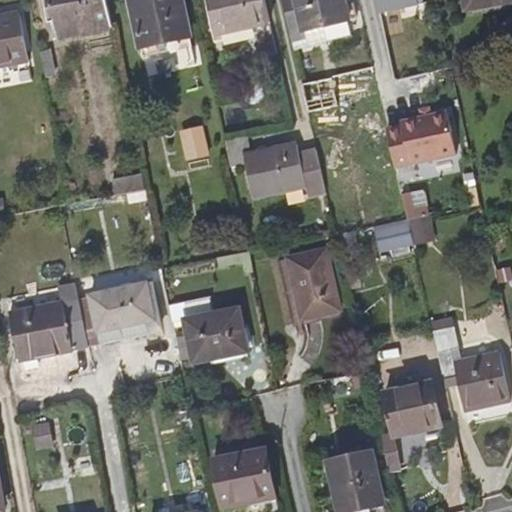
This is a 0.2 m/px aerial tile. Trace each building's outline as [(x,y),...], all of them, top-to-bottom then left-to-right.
[(112,28),(106,0),(49,0),(50,4),(54,4),(61,38),(112,28)] [(130,0),(140,48),(193,38),(184,0),(130,0)] [(270,24),(264,0),(207,0),(217,37),(270,24)] [(282,0),(292,42),(306,38),(327,33),(330,40),(351,34),(349,22),(357,20),(353,6),(347,8),(345,0),(282,0)] [(377,0),(380,13),(425,3),(424,0),(377,0)] [(511,0),(464,0),(466,10),(511,2),(511,0)] [(0,14),(0,68),(30,63),(19,11),(0,14)] [(309,45),(330,40),(327,33),(306,38),(309,45)] [(277,54),(274,43),(259,46),(262,58),(277,54)] [(41,52),(46,77),(57,74),(52,50),(41,52)] [(388,127),(396,166),(457,152),(447,109),(401,120),(402,124),(388,127)] [(203,135),(183,140),(189,164),(209,160),(203,135)] [(327,191),(317,151),(300,155),(297,145),(244,156),(242,148),(250,146),(248,135),(225,140),(231,167),(245,164),(246,165),(254,198),(306,187),(309,196),(327,191)] [(145,190),(142,175),(113,180),(115,195),(145,190)] [(419,247),(413,222),(374,231),(380,256),(419,247)] [(302,319),(342,311),(328,249),(287,258),(302,319)] [(250,252),(217,258),(219,267),(244,262),(246,273),(254,272),(250,252)] [(91,295),(101,345),(165,331),(155,283),(91,295)] [(79,298),(89,347),(101,345),(91,295),(79,298)] [(89,347),(79,298),(10,311),(20,360),(89,347)] [(213,313),(209,298),(169,307),(172,322),(184,319),(193,363),(244,354),(241,338),(246,335),(239,308),(213,313)] [(432,322),(434,332),(455,327),(453,317),(432,322)] [(434,332),(445,382),(458,379),(466,413),(511,402),(500,352),(463,360),(455,327),(434,332)] [(394,438),(443,426),(433,382),(385,393),(394,438)] [(224,508),(277,498),(267,448),(213,459),(224,508)] [(339,511),(354,511),(386,505),(373,451),(328,462),(339,511)]
